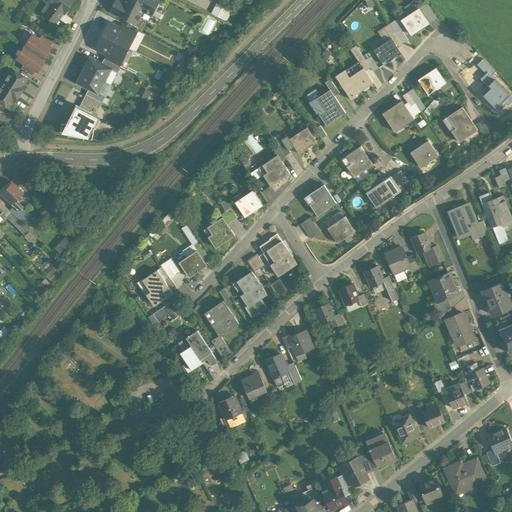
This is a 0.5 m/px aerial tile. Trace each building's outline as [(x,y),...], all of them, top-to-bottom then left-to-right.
[(74,0),(44,0),(55,8),(47,18),(56,24),(63,14),(64,14),(74,0)] [(127,0),(125,4),(117,0),(111,11),(136,23),(144,6),(153,11),(158,0),(127,0)] [(210,13),(227,20),(231,10),(215,3),(210,13)] [(419,9),(401,20),(407,29),(411,35),(429,23),(419,9)] [(400,30),(402,32),(407,29),(401,20),(400,17),(389,24),(395,33),(400,30)] [(138,31),(122,23),(119,29),(131,35),(135,37),(138,31)] [(119,29),(109,24),(106,29),(104,30),(101,35),(125,47),(131,35),(119,29)] [(389,24),(384,28),(389,37),(395,33),(389,24)] [(400,30),(395,33),(403,44),(408,41),(402,32),(400,30)] [(403,44),(395,33),(389,37),(391,39),(397,48),(403,44)] [(39,40),(31,35),(23,46),(44,59),(51,48),(49,46),(39,40)] [(52,41),(42,35),(39,40),(49,46),(51,44),(52,41)] [(125,47),(101,35),(99,40),(100,42),(97,48),(107,54),(119,60),(119,59),(125,47)] [(391,39),(373,50),(383,65),(401,54),(397,48),(391,39)] [(44,59),(23,46),(16,58),(24,63),(34,70),(36,71),(44,59)] [(364,58),(356,46),(350,50),(358,62),(364,58)] [(119,60),(107,54),(104,59),(120,67),(123,61),(119,59),(119,60)] [(101,64),(90,58),(83,71),(104,81),(110,69),(101,64)] [(370,68),(364,58),(358,62),(363,69),(363,68),(365,71),(370,68)] [(120,67),(104,59),(101,64),(110,69),(117,73),(120,67)] [(491,76),(496,72),(483,59),(477,65),(486,74),(488,72),(491,76)] [(34,70),(24,63),(21,68),(31,75),(34,70)] [(25,79),(9,68),(0,83),(0,102),(7,107),(11,101),(12,101),(16,96),(17,97),(20,92),(19,91),(22,86),(21,85),(25,79)] [(349,78),(346,80),(352,89),(355,95),(356,95),(373,83),(365,71),(363,68),(363,69),(349,78)] [(436,68),(418,80),(428,95),(446,83),(436,68)] [(349,78),(344,70),(335,76),(341,85),(340,87),(343,88),(346,93),(352,89),(346,80),(349,78)] [(104,81),(83,71),(77,83),(89,89),(98,93),(104,81)] [(511,97),(491,76),(488,72),(486,74),(481,79),(489,88),(482,94),(497,110),(504,103),(507,106),(511,101),(511,97)] [(339,93),(330,79),(325,83),(329,90),(330,90),(334,96),(339,93)] [(98,93),(89,89),(86,94),(101,102),(104,96),(98,93)] [(310,99),(317,94),(314,89),(306,95),(310,99)] [(352,89),(346,93),(351,100),(357,97),(356,95),(355,95),(352,89)] [(419,98),(412,89),(407,93),(414,102),(419,98)] [(329,90),(315,100),(322,112),(319,114),(326,126),(345,113),(334,96),(330,90),(329,90)] [(414,102),(407,93),(402,96),(410,107),(415,103),(414,102)] [(86,94),(79,107),(90,112),(93,106),(98,109),(102,102),(101,102),(86,94)] [(425,108),(419,98),(414,102),(415,103),(420,111),(425,108)] [(322,112),(315,100),(310,103),(318,114),(319,114),(322,112)] [(413,120),(401,101),(386,111),(391,118),(387,121),(395,132),(413,120)] [(79,107),(76,105),(71,114),(66,124),(61,124),(59,133),(92,140),(94,130),(90,129),(92,125),(95,127),(100,117),(90,112),(79,107)] [(462,107),(447,117),(455,129),(451,131),(459,143),(478,130),(462,107)] [(482,122),(476,125),(483,136),(489,132),(482,122)] [(327,136),(320,126),(315,129),(322,139),(327,136)] [(307,128),(290,139),(294,146),(294,147),(299,154),(317,142),(307,128)] [(290,139),(287,136),(282,140),(283,142),(289,151),(294,147),(294,146),(290,139)] [(428,141),(411,153),(420,168),(438,156),(428,141)] [(289,151),(283,142),(278,145),(285,156),(290,152),(289,151)] [(285,156),(278,145),(272,149),(277,156),(277,155),(281,162),(286,158),(285,156)] [(361,147),(346,157),(351,164),(347,166),(354,177),(365,170),(373,165),(361,147)] [(277,156),(262,165),(267,173),(263,175),(271,186),(289,174),(281,162),(277,155),(277,156)] [(507,169),(506,167),(499,170),(501,174),(504,180),(511,176),(511,175),(509,168),(507,169)] [(365,170),(354,177),(358,183),(368,175),(365,170)] [(401,171),(396,174),(403,185),(408,182),(401,171)] [(403,185),(396,174),(391,177),(398,188),(403,185)] [(501,174),(495,177),(499,187),(505,184),(504,180),(501,174)] [(22,193),(10,181),(0,191),(0,193),(13,207),(18,212),(19,210),(22,207),(15,199),(22,193)] [(384,181),(366,193),(376,208),(394,196),(384,181)] [(324,185),(309,195),(314,202),(310,205),(317,216),(336,203),(324,185)] [(253,191),(235,202),(245,217),(262,206),(253,191)] [(493,199),(490,192),(480,196),(492,226),(501,223),(503,226),(511,222),(511,216),(503,195),(493,199)] [(469,202),(450,210),(458,230),(461,229),(464,236),(478,231),(480,236),(488,233),(483,220),(478,223),(469,202)] [(18,212),(13,207),(9,211),(21,223),(27,218),(19,210),(18,212)] [(231,208),(226,212),(232,221),(237,218),(231,208)] [(21,223),(9,211),(4,215),(5,216),(24,235),(25,235),(29,231),(21,223)] [(232,221),(226,212),(221,215),(222,218),(223,218),(227,224),(232,221)] [(160,220),(166,228),(173,223),(167,215),(160,220)] [(310,217),(301,223),(305,228),(314,222),(310,217)] [(345,217),(328,228),(337,243),(355,232),(345,217)] [(222,218),(208,227),(213,234),(209,237),(216,248),(235,236),(227,224),(223,218),(222,218)] [(314,222),(305,228),(308,234),(317,227),(314,222)] [(317,227),(308,234),(311,239),(320,232),(317,227)] [(425,232),(411,237),(412,238),(418,253),(418,254),(424,251),(431,248),(432,248),(431,247),(425,232)] [(277,234),(269,239),(270,240),(259,246),(263,253),(278,276),(297,264),(277,234)] [(207,255),(198,242),(193,246),(197,251),(202,259),(207,255)] [(437,245),(431,247),(432,248),(431,248),(435,257),(441,255),(437,245)] [(402,247),(386,254),(394,274),(410,267),(410,266),(407,258),(402,247)] [(431,248),(424,251),(427,261),(432,259),(435,257),(431,248)] [(197,251),(179,263),(189,277),(207,265),(202,259),(197,251)] [(257,254),(252,258),(259,269),(264,265),(257,254)] [(418,268),(413,255),(407,258),(410,266),(410,267),(412,271),(418,268)] [(435,257),(432,259),(434,264),(443,260),(441,255),(435,257)] [(259,269),(252,258),(247,261),(254,272),(259,269)] [(378,266),(365,271),(372,287),(384,281),(383,278),(378,266)] [(175,276),(169,267),(164,270),(170,279),(175,276)] [(172,294),(157,270),(142,280),(150,292),(146,294),(154,306),(172,294)] [(251,271),(237,281),(245,293),(241,296),(248,307),(267,294),(251,271)] [(457,293),(449,273),(430,281),(438,300),(438,301),(447,298),(457,293)] [(388,276),(383,278),(384,281),(393,301),(398,299),(398,297),(394,289),(388,276)] [(281,279),(271,286),(281,301),(291,294),(281,279)] [(358,296),(353,283),(340,289),(346,304),(359,299),(358,296)] [(502,283),(483,291),(492,315),(511,307),(502,283)] [(400,286),(394,289),(398,297),(403,295),(400,286)] [(224,288),(219,292),(227,302),(231,299),(224,288)] [(362,306),(368,304),(363,294),(358,296),(359,299),(362,306)] [(447,298),(438,301),(438,300),(433,302),(439,318),(440,318),(451,308),(447,298)] [(174,300),(165,306),(169,313),(178,305),(174,300)] [(223,301),(209,311),(216,322),(212,325),(220,337),(238,324),(223,301)] [(328,302),(315,308),(322,324),(334,319),(335,318),(334,315),(328,302)] [(165,306),(153,314),(159,323),(169,313),(165,306)] [(451,308),(440,318),(441,322),(447,320),(447,319),(454,316),(451,308)] [(454,316),(447,319),(447,320),(457,345),(474,338),(463,312),(454,316)] [(339,313),(334,315),(335,318),(334,319),(337,325),(343,323),(339,313)] [(343,323),(337,325),(340,332),(346,329),(343,323)] [(511,324),(500,329),(510,354),(511,353),(511,324)] [(289,337),(292,346),(296,355),(313,348),(306,330),(289,337)] [(212,352),(197,331),(178,343),(184,354),(182,355),(192,371),(203,363),(201,360),(206,357),(212,353),(212,352)] [(288,335),(283,338),(287,348),(292,346),(289,337),(288,335)] [(214,344),(224,358),(231,353),(221,339),(214,344)] [(218,362),(212,353),(206,357),(212,366),(218,362)] [(280,354),(267,360),(271,371),(274,378),(281,375),(289,372),(284,360),(283,361),(280,354)] [(476,363),(465,368),(468,374),(470,374),(469,373),(478,369),(476,363)] [(294,364),(288,365),(293,376),(298,374),(294,364)] [(478,369),(469,373),(470,374),(474,384),(471,385),(473,390),(489,384),(482,368),(478,369)] [(259,373),(242,381),(249,397),(256,394),(256,395),(266,391),(259,373)] [(298,374),(293,376),(296,383),(301,380),(298,374)] [(281,375),(274,378),(277,387),(285,384),(281,375)] [(466,381),(460,384),(464,394),(471,391),(466,381)] [(143,397),(166,397),(166,382),(144,382),(143,397)] [(459,384),(444,390),(452,408),(467,402),(464,394),(460,384),(459,384)] [(282,406),(275,391),(273,392),(278,403),(279,407),(282,406)] [(278,403),(273,392),(267,394),(272,406),(278,403)] [(234,396),(219,402),(225,417),(227,420),(242,413),(234,396)] [(436,401),(425,405),(428,411),(438,406),(436,401)] [(428,411),(423,413),(429,429),(445,422),(438,406),(428,411)] [(242,413),(227,420),(230,428),(245,421),(242,413)] [(410,414),(400,419),(401,423),(395,425),(403,444),(419,437),(410,414)] [(225,417),(220,420),(225,431),(230,428),(227,420),(225,417)] [(511,444),(506,429),(488,436),(495,452),(495,454),(496,454),(511,447),(511,444)] [(385,434),(366,442),(370,450),(388,442),(385,434)] [(388,442),(370,450),(373,456),(378,467),(386,464),(385,462),(395,457),(388,442)] [(245,449),(236,453),(240,463),(249,460),(245,449)] [(499,463),(496,454),(495,454),(495,452),(488,454),(492,466),(499,463)] [(372,470),(367,458),(367,459),(364,454),(358,457),(360,463),(365,473),(372,470)] [(373,456),(367,458),(372,470),(378,467),(373,456)] [(477,459),(456,468),(455,464),(445,468),(454,493),(474,484),(475,487),(486,483),(477,459)] [(360,463),(355,466),(352,460),(343,465),(346,471),(345,471),(353,487),(369,479),(365,473),(360,463)] [(349,493),(342,477),(337,479),(340,487),(344,495),(349,493)] [(337,478),(326,483),(330,491),(340,487),(337,479),(337,478)] [(436,479),(419,486),(426,501),(432,498),(433,500),(443,496),(436,479)] [(340,487),(330,491),(331,494),(325,497),(330,509),(338,506),(337,505),(346,501),(344,495),(340,487)] [(417,511),(412,500),(397,506),(399,511),(417,511)] [(318,511),(313,501),(297,508),(298,511),(318,511)]
